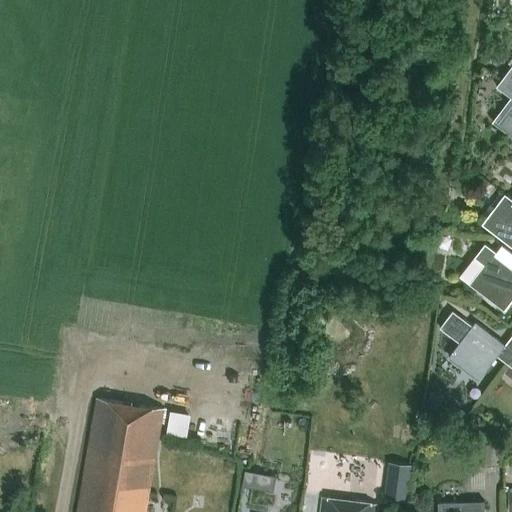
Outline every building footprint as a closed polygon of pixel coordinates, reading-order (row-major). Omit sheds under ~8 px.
[(511,64),(496,86),(511,98),(494,120),(511,133),(511,64)] [(481,224),(511,247),(511,199),(504,193),(481,224)] [(511,250),(503,244),(498,251),(486,242),(459,276),(469,283),(504,310),(511,299),(511,250)] [(497,356),(506,363),(511,355),(511,334),(504,345),(475,322),(473,324),(454,310),(441,328),(459,342),(448,357),(478,380),(497,356)] [(511,355),(506,363),(508,364),(503,370),(511,376),(511,355)] [(444,397),(431,393),(427,405),(440,410),(444,397)] [(146,511),(165,408),(97,397),(77,511),(146,511)] [(192,432),(195,409),(174,406),(171,429),(192,432)] [(472,464),(500,463),(499,437),(472,438),(472,464)] [(253,488),(256,474),(245,471),(242,486),(253,488)] [(407,502),(409,489),(386,486),(384,499),(407,502)] [(376,511),(378,503),(323,496),(321,511),(376,511)] [(485,511),(485,501),(440,502),(440,511),(485,511)]
